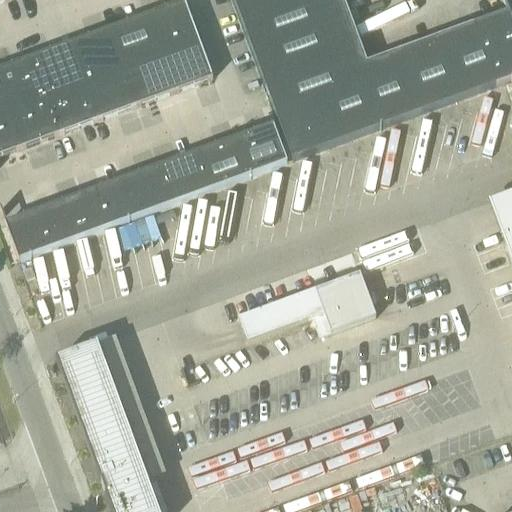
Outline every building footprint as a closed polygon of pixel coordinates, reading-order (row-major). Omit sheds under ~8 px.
[(231,0),(293,165),(511,83),(511,23),(509,15),(367,67),(342,0),(231,0)] [(185,6),(146,20),(160,58),(199,44),(185,6)] [(146,20),(108,34),(122,72),(160,58),(146,20)] [(108,34),(70,48),(84,86),(122,72),(108,34)] [(199,44),(160,58),(174,97),(213,82),(199,44)] [(70,48),(32,62),(46,100),(84,86),(70,48)] [(160,58),(122,72),(136,111),(174,97),(160,58)] [(32,62),(0,73),(0,92),(8,114),(46,100),(32,62)] [(122,72),(84,86),(98,125),(136,111),(122,72)] [(84,86),(46,100),(60,139),(98,125),(84,86)] [(46,100),(8,114),(22,152),(60,139),(46,100)] [(8,114),(0,117),(0,160),(22,152),(8,114)] [(274,129),(235,143),(249,181),(288,167),(274,129)] [(235,143),(197,157),(211,195),(249,181),(235,143)] [(197,157),(159,171),(172,209),(211,195),(197,157)] [(159,171),(120,185),(134,223),(172,209),(159,171)] [(120,185),(82,199),(96,237),(134,223),(120,185)] [(82,199),(44,213),(58,251),(96,237),(82,199)] [(44,213),(5,227),(19,265),(58,251),(44,213)] [(511,266),(511,232),(501,237),(511,266)] [(31,270),(23,273),(27,283),(35,280),(31,270)] [(315,294),(239,322),(248,346),(312,322),(319,341),(377,320),(361,277),(315,294)] [(156,511),(97,349),(56,364),(109,511),(156,511)]
